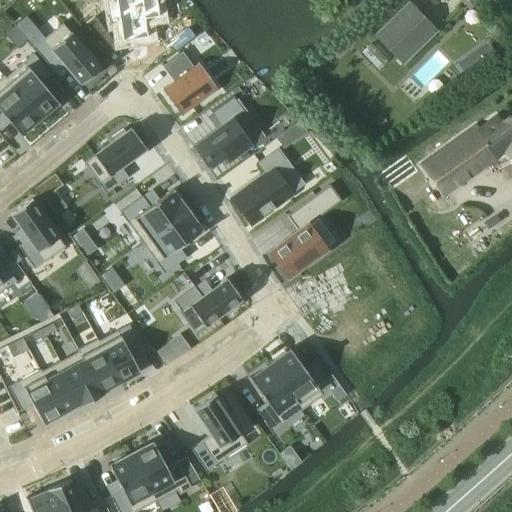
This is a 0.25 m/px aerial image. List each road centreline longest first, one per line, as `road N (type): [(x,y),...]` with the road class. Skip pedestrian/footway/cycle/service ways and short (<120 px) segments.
road 1 (residential): [(0,478),(118,424),(273,316),(212,202),(129,87),(0,190)]
road 2 (unknown): [(189,375),(39,159)]
